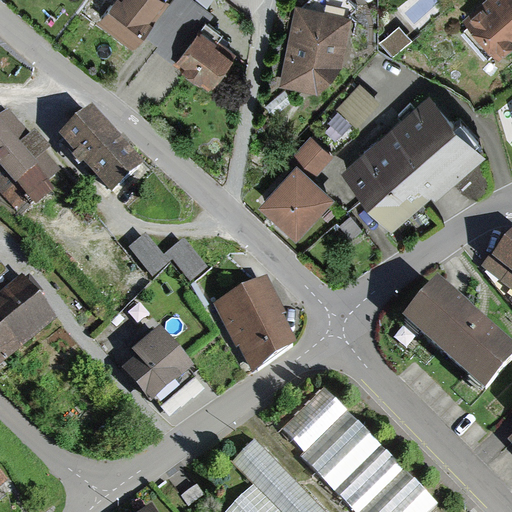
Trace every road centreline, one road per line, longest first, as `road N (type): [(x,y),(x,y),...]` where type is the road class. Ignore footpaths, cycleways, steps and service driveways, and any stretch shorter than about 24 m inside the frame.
road 1 (residential): [(337,325),(299,276),(0,13)]
road 2 (residential): [(337,325),(104,496)]
road 3 (residential): [(511,511),(337,325)]
road 4 (residential): [(511,206),(400,270),(337,325)]
road 5 (residential): [(0,404),(104,496)]
